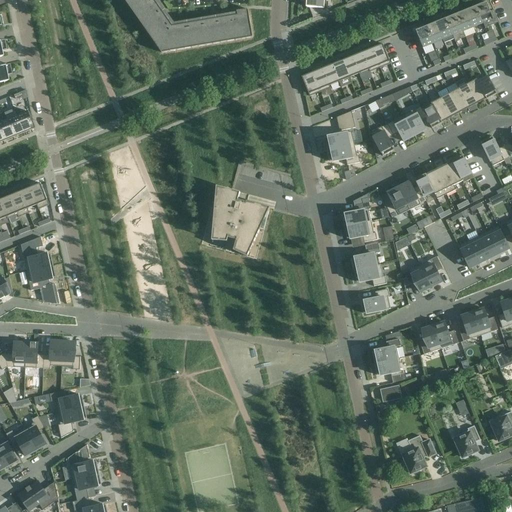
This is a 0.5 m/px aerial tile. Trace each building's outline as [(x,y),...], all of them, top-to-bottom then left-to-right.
[(124,0),(162,53),(253,38),(248,10),(237,12),(238,16),(173,27),(154,0),(124,0)] [(301,0),(301,2),(308,2),(308,7),(307,7),(307,8),(309,8),(314,19),(329,12),(328,9),(326,9),(326,0),(301,0)] [(487,2),(476,6),(484,24),(483,24),(485,28),(499,23),(494,10),(490,12),(487,2)] [(476,6),(466,10),(473,28),(484,24),(476,6)] [(466,10),(456,15),(465,38),(466,37),(463,32),(473,28),(466,10)] [(456,15),(446,19),(455,42),(465,38),(456,15)] [(446,19),(436,23),(443,40),(444,43),(454,39),(455,42),(446,19)] [(436,23),(426,27),(433,44),(443,40),(436,23)] [(423,48),(433,44),(426,27),(416,31),(423,48)] [(380,68),(391,64),(383,44),(372,49),(380,68)] [(362,53),(370,72),(380,68),(372,49),(362,53)] [(436,51),(429,54),(432,62),(439,60),(436,51)] [(352,57),(359,74),(369,70),(370,72),(362,53),(352,57)] [(342,61),(349,78),(359,74),(352,57),(342,61)] [(342,61),(332,65),(339,82),(342,88),(352,84),(349,78),(342,61)] [(0,82),(6,81),(4,76),(11,74),(9,64),(0,66),(0,82)] [(322,69),(330,88),(331,88),(330,86),(339,82),(332,65),(322,69)] [(330,88),(322,69),(312,73),(320,92),(330,88)] [(320,92),(312,73),(302,77),(310,97),(320,92)] [(478,82),(477,79),(476,80),(487,100),(497,94),(488,77),(478,82)] [(487,100),(476,80),(467,84),(468,86),(477,103),(484,100),(484,99),(486,98),(486,99),(487,100)] [(477,103),(468,86),(467,84),(458,89),(459,90),(466,104),(468,108),(475,105),(475,104),(477,103),(477,104),(477,103)] [(449,94),(450,95),(455,104),(459,113),(460,113),(459,112),(461,111),(462,112),(468,108),(466,104),(459,90),(458,89),(449,94)] [(440,99),(441,100),(443,104),(450,118),(457,114),(457,113),(459,112),(459,113),(455,104),(450,95),(449,94),(440,99)] [(382,99),(376,102),(380,110),(386,106),(382,99)] [(440,99),(431,103),(432,104),(432,105),(442,124),(442,123),(442,122),(448,119),(448,118),(450,117),(450,118),(443,104),(441,100),(440,99)] [(431,103),(431,104),(432,106),(423,111),(426,118),(429,123),(432,129),(442,124),(432,105),(432,104),(431,103)] [(404,115),(415,136),(426,130),(423,125),(421,121),(426,118),(423,111),(421,107),(420,107),(415,110),(415,109),(404,115)] [(26,111),(16,115),(23,133),(33,129),(26,111)] [(352,111),(337,117),(340,131),(355,128),(352,111)] [(16,115),(6,119),(13,137),(23,133),(16,115)] [(393,121),(388,124),(393,135),(399,132),(401,136),(404,142),(415,136),(404,115),(393,121)] [(0,133),(3,141),(13,137),(6,119),(0,121),(0,133)] [(371,133),(370,133),(371,133),(380,150),(379,150),(383,157),(394,151),(391,144),(388,138),(393,135),(388,124),(382,127),(371,133)] [(327,139),(325,139),(328,150),(354,145),(351,132),(328,137),(329,138),(327,138),(327,139)] [(481,143),(482,146),(484,149),(493,167),(504,161),(510,158),(506,151),(504,147),(499,149),(496,144),(492,137),(481,143)] [(354,145),(328,150),(330,162),(332,161),(332,162),(334,161),(334,162),(346,159),(347,166),(360,163),(359,156),(357,156),(354,145)] [(463,156),(453,161),(463,181),(463,183),(473,178),(466,162),(463,156)] [(463,181),(453,161),(452,161),(453,162),(446,165),(447,166),(445,167),(444,166),(456,190),(454,186),(463,181)] [(456,190),(444,166),(437,170),(438,171),(436,172),(435,171),(447,195),(456,190)] [(447,195),(435,171),(428,174),(428,175),(427,176),(426,174),(425,174),(438,199),(447,195)] [(425,174),(415,179),(418,185),(421,191),(424,197),(434,192),(437,200),(438,199),(425,174)] [(410,182),(398,188),(410,210),(421,205),(421,204),(423,203),(427,202),(424,197),(421,191),(418,185),(413,188),(410,182)] [(41,184),(30,188),(39,210),(49,205),(41,184)] [(217,187),(202,245),(256,260),(270,209),(270,208),(247,202),(249,195),(239,192),(239,193),(217,187)] [(30,188),(20,192),(29,214),(29,213),(28,209),(37,205),(39,210),(30,188)] [(410,210),(398,188),(387,193),(393,204),(387,207),(392,219),(399,215),(396,211),(407,206),(409,211),(410,210)] [(20,192),(10,196),(19,218),(29,214),(20,192)] [(10,196),(0,200),(8,220),(18,216),(19,218),(10,196)] [(0,200),(0,220),(7,218),(8,220),(0,200)] [(344,216),(342,216),(345,228),(371,222),(369,210),(371,210),(369,203),(356,206),(357,212),(345,215),(346,215),(344,216)] [(511,220),(509,222),(500,226),(506,238),(511,235),(511,220)] [(371,222),(345,228),(347,239),(349,239),(351,239),(363,237),(364,243),(377,240),(376,233),(374,234),(371,222)] [(391,227),(383,229),(386,242),(394,240),(391,227)] [(509,249),(498,227),(488,232),(499,254),(507,250),(508,251),(508,250),(509,249)] [(7,231),(2,233),(4,237),(5,241),(11,239),(9,235),(7,231)] [(478,237),(490,260),(490,259),(499,254),(488,232),(478,237)] [(41,237),(21,245),(24,260),(27,272),(53,266),(51,255),(49,255),(48,255),(47,254),(39,256),(37,248),(43,247),(41,237)] [(393,242),(396,250),(409,245),(406,237),(393,242)] [(469,242),(480,264),(489,259),(489,260),(490,260),(478,237),(469,242)] [(480,264),(469,242),(459,246),(470,269),(471,268),(471,269),(472,268),(480,264)] [(378,243),(365,246),(367,252),(367,255),(376,253),(376,254),(380,253),(379,250),(378,243)] [(354,271),(381,265),(378,265),(376,254),(376,253),(367,255),(355,258),(355,259),(354,259),(354,260),(352,260),(354,271)] [(420,265),(431,288),(439,284),(440,284),(440,283),(442,282),(437,272),(443,269),(437,257),(420,265)] [(381,265),(354,271),(357,283),(359,282),(359,283),(360,282),(361,283),(373,280),(374,287),(387,284),(385,277),(384,277),(381,265)] [(431,288),(420,265),(404,273),(410,285),(416,282),(421,293),(423,292),(424,292),(424,291),(431,288)] [(53,266),(27,272),(30,285),(31,291),(40,289),(44,288),(47,302),(60,305),(56,284),(50,286),(49,280),(53,279),(53,278),(54,278),(56,278),(53,266)] [(0,275),(0,298),(1,300),(1,299),(4,297),(4,298),(5,297),(9,295),(10,295),(9,294),(10,294),(0,275)] [(388,290),(375,292),(377,299),(365,301),(365,302),(363,303),(362,303),(364,314),(366,314),(367,314),(391,309),(388,297),(390,297),(388,290)] [(511,325),(511,300),(504,302),(503,302),(503,303),(501,303),(504,314),(498,316),(503,329),(511,325)] [(481,336),(498,330),(494,318),(488,320),(484,309),(482,310),(481,309),(481,310),(473,313),(481,336)] [(481,336),(473,313),(465,316),(464,315),(464,316),(461,317),(465,328),(459,330),(463,342),(481,336)] [(433,326),(441,350),(459,344),(455,331),(448,333),(445,322),(442,323),(442,322),(442,323),(433,326)] [(441,350),(433,326),(425,329),(425,328),(425,329),(422,330),(426,341),(420,343),(424,355),(441,350)] [(375,364),(399,359),(397,347),(401,347),(399,340),(386,342),(388,349),(376,351),(376,352),(374,352),(374,353),(373,353),(375,364)] [(44,356),(44,369),(51,369),(51,366),(62,367),(63,342),(54,342),(54,341),(54,342),(51,342),(50,356),(44,356)] [(14,355),(4,354),(8,368),(14,368),(14,363),(25,363),(25,368),(26,343),(18,343),(18,342),(17,342),(17,343),(14,343),(14,355)] [(63,342),(62,367),(73,367),(73,370),(80,371),(81,357),(74,357),(75,343),(72,342),(63,342)] [(26,343),(25,368),(37,369),(44,369),(44,356),(38,355),(38,344),(36,344),(36,343),(36,344),(32,344),(32,343),(31,343),(31,344),(26,343)] [(503,345),(486,350),(488,358),(505,351),(503,345)] [(509,351),(495,357),(500,370),(511,364),(511,355),(510,351),(509,351)] [(393,383),(406,380),(405,374),(400,375),(397,360),(399,360),(399,359),(375,364),(378,376),(379,376),(381,375),(381,376),(391,374),(393,383)] [(434,374),(425,377),(427,384),(437,381),(434,374)] [(402,399),(399,386),(381,390),(383,403),(385,403),(387,407),(400,401),(399,400),(402,399)] [(65,391),(50,395),(51,402),(55,401),(58,413),(84,407),(82,396),(80,396),(79,396),(78,396),(66,398),(65,391)] [(456,404),(460,414),(467,411),(463,401),(456,404)] [(84,407),(58,413),(60,425),(58,425),(61,439),(74,432),(72,423),(84,420),(85,419),(87,419),(84,407)] [(511,426),(511,413),(511,412),(505,415),(506,417),(491,424),(499,442),(511,436),(511,428),(511,427),(511,426)] [(33,423),(24,428),(36,451),(37,450),(38,451),(43,448),(42,447),(47,445),(39,431),(45,428),(40,421),(38,417),(37,417),(32,420),(33,423)] [(480,440),(474,427),(468,429),(469,431),(454,438),(463,458),(478,451),(475,443),(480,440)] [(12,431),(6,435),(13,446),(18,443),(26,456),(30,454),(30,455),(35,452),(35,451),(36,451),(24,428),(13,434),(12,431)] [(423,443),(420,436),(408,442),(413,451),(403,455),(405,461),(403,462),(406,470),(409,469),(411,474),(413,473),(413,475),(420,472),(419,470),(427,467),(423,459),(428,457),(429,458),(436,454),(430,440),(423,443)] [(1,442),(0,442),(0,452),(8,466),(9,466),(10,466),(13,464),(18,461),(13,453),(9,445),(6,439),(1,442)] [(87,445),(68,459),(70,467),(72,479),(99,473),(96,462),(95,462),(93,463),(93,462),(84,464),(84,460),(90,458),(87,445)] [(99,473),(72,479),(75,492),(77,501),(89,499),(87,489),(98,487),(98,486),(100,485),(101,485),(99,473)] [(38,481),(18,495),(30,511),(39,505),(43,510),(58,500),(55,483),(44,490),(38,481)] [(482,499),(457,505),(458,511),(477,511),(484,509),(482,499)]
